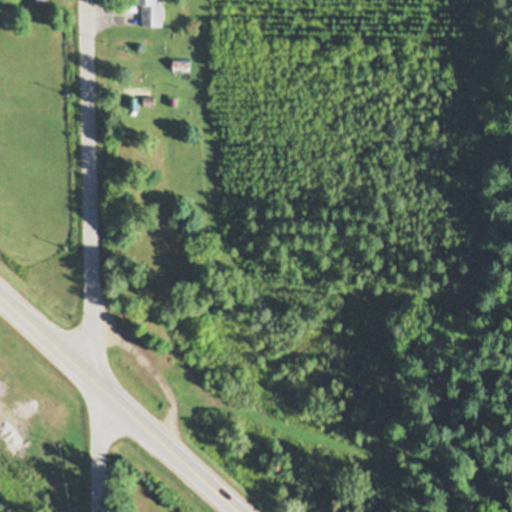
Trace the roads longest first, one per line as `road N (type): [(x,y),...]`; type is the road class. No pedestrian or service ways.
road 1 (residential): [(96,511),(85,0)]
road 2 (secondary): [(94,381),(239,511)]
road 3 (secondary): [(94,381),(0,295)]
